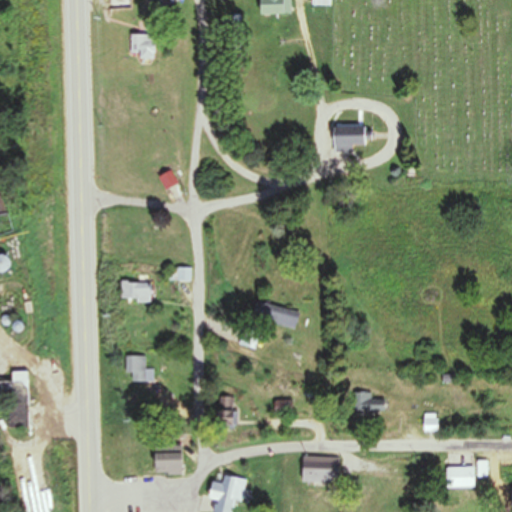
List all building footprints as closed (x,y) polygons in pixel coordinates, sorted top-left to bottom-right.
[(106,0),(106,12),(133,12),(132,0),(106,0)] [(255,0),(256,15),(290,15),(290,0),(255,0)] [(155,59),(155,36),(130,36),(130,59),(155,59)] [(332,154),(332,148),(328,148),(328,128),(333,128),(333,124),(365,125),(364,133),(372,133),(372,142),(365,141),(364,146),(351,146),(351,154),(332,154)] [(178,183),(167,164),(153,172),(165,191),(178,183)] [(149,227),(121,227),(121,245),(135,245),(135,262),(149,262),(149,227)] [(214,227),(214,251),(241,251),(241,227),(214,227)] [(0,272),(12,270),(9,254),(0,255),(0,272)] [(190,281),(190,270),(170,270),(170,281),(190,281)] [(152,282),(120,282),(120,302),(152,302),(152,282)] [(293,329),(298,311),(255,299),(249,317),(293,329)] [(255,349),(260,332),(242,327),(237,344),(255,349)] [(155,383),(155,368),(146,368),(146,355),(130,355),(130,383),(155,383)] [(31,428),(29,372),(11,372),(11,382),(0,381),(0,405),(7,405),(8,428),(31,428)] [(382,392),(355,392),(354,410),(381,410),(382,392)] [(421,432),(437,432),(437,413),(421,413),(421,432)] [(110,466),(128,466),(128,429),(110,429),(110,466)] [(181,473),(181,444),(152,444),(152,473),(181,473)] [(337,457),(300,457),(300,483),(337,483),(337,457)] [(443,487),(471,487),(471,467),(443,467),(443,487)] [(210,481),(205,498),(219,502),(216,511),(235,511),(244,480),(227,475),(224,485),(210,481)]
